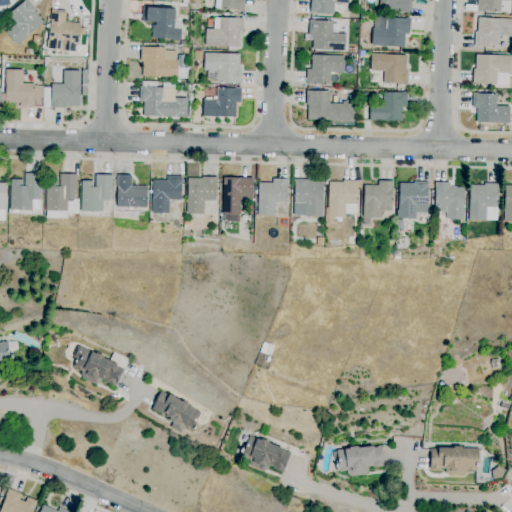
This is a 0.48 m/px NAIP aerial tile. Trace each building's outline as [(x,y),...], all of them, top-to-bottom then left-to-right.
[(17,46),(5,32),(16,23),(8,14),(24,1),(25,0),(26,0),(35,10),(34,12),(43,23),(17,46)] [(244,0),(243,11),(221,9),(221,11),(214,11),(214,0),(244,0)] [(344,16),(312,13),(312,14),(310,14),(311,0),(348,0),(348,5),(339,4),(339,5),(345,6),(344,16)] [(411,0),(411,13),(379,10),(379,0),(411,0)] [(510,13),(481,11),(477,11),(477,0),(511,0),(511,1),(510,13)] [(180,41),(171,41),(171,39),(151,39),(152,23),(141,22),(142,8),(174,9),(174,10),(176,10),(176,19),(173,19),(173,21),(181,21),(180,41)] [(76,45),(75,52),(46,49),(48,40),(51,21),(50,21),(51,10),(66,11),(65,22),(80,24),(78,45),(76,45)] [(237,51),(228,51),(228,48),(205,46),(206,29),(213,29),(214,18),(220,18),(220,17),(240,18),(243,18),(243,33),(241,33),(240,48),(237,48),(237,51)] [(404,48),(385,46),(385,48),(374,47),(374,46),(371,46),(372,29),(386,30),(386,27),(381,27),(381,21),(386,22),(387,18),(405,19),(405,18),(410,19),(409,34),(405,33),(404,48)] [(498,48),(477,47),(474,47),(475,32),(477,32),(478,18),(511,19),(511,37),(498,36),(498,48)] [(345,51),(312,50),(313,35),(308,35),(309,20),(314,20),(314,21),(332,22),(332,34),(346,34),(345,51)] [(177,77),(142,77),(142,62),(141,62),(141,47),(143,47),(143,48),(164,48),(164,51),(176,51),(176,60),(177,60),(177,77)] [(241,84),(217,83),(217,71),(203,71),(204,53),(239,54),(239,69),(241,69),(241,84)] [(407,85),(383,84),(384,72),(370,71),(371,54),(406,55),(405,69),(407,69),(407,85)] [(329,85),(311,84),(311,85),(306,84),(307,70),(311,70),(312,55),(344,56),(344,73),(330,73),(329,85)] [(507,85),(475,84),(472,84),(473,69),(475,69),(476,55),(511,56),(510,73),(508,73),(507,85)] [(34,108),(19,107),(19,103),(5,103),(5,102),(1,102),(1,94),(5,94),(5,70),(23,70),(22,84),(34,84),(34,86),(42,86),(42,105),(34,105),(34,108)] [(65,109),(51,108),(51,84),(63,85),(63,71),(80,71),(80,107),(65,106),(65,109)] [(187,118),(143,116),(143,102),(141,102),(138,102),(139,86),(144,86),(144,88),(162,88),(162,87),(174,87),(174,98),(187,98),(187,118)] [(235,118),(202,117),(203,90),(217,90),(217,88),(241,88),(240,103),(236,103),(235,118)] [(353,121),(307,120),(307,105),(306,105),(306,90),(309,90),(309,91),(329,91),(329,104),(342,104),(342,101),(347,101),(347,104),(353,104),(353,121)] [(402,122),(374,121),(374,122),(369,122),(369,104),(383,104),(383,92),(401,93),(401,92),(407,92),(406,108),(402,107),(402,122)] [(509,123),(476,123),(476,108),(472,108),(472,93),(478,93),(478,94),(496,94),(496,107),(509,107),(509,123)] [(18,213),(12,213),(12,211),(10,211),(11,180),(23,180),(23,186),(24,186),(24,174),(42,174),(41,201),(39,200),(39,210),(32,210),(32,211),(18,211),(18,213)] [(67,219),(46,219),(46,212),(45,212),(46,180),(58,181),(58,187),(60,187),(60,174),(78,175),(78,178),(77,178),(76,200),(78,200),(78,214),(67,214),(67,219)] [(102,213),(81,213),(81,181),(93,181),(93,187),(95,187),(95,175),(113,175),(113,180),(112,180),(112,202),(102,202),(102,213)] [(147,208),(116,207),(116,175),(131,175),(131,186),(147,187),(147,208)] [(168,214),(151,214),(152,196),(149,196),(149,183),(152,183),(152,181),(167,181),(167,176),(182,177),(182,182),(181,182),(181,201),(169,200),(168,214)] [(203,215),(187,214),(187,202),(188,179),(202,179),(202,177),(217,178),(217,180),(216,201),(204,201),(203,215)] [(240,215),(223,215),(223,178),(253,178),(253,202),(240,202),(240,215)] [(274,216),(257,216),(258,194),(255,194),(255,190),(258,190),(258,183),(273,183),(273,179),(288,179),(288,184),(287,184),(286,203),(275,203),(274,216)] [(323,217),(306,217),(306,216),(294,216),(294,203),(294,183),(293,183),(293,179),(309,180),(309,182),(323,182),(323,217)] [(345,218),(327,217),(328,203),(329,182),(343,182),(343,180),(357,181),(357,204),(345,204),(345,218)] [(371,225),(363,225),(364,218),(363,218),(364,185),(378,186),(378,181),(394,182),(394,187),(393,187),(392,205),(392,212),(380,212),(380,219),(371,218),(371,225)] [(427,222),(419,221),(415,219),(397,219),(397,210),(398,210),(399,184),(414,184),(414,182),(428,183),(427,222)] [(463,221),(446,220),(447,208),(446,208),(446,213),(435,212),(435,206),(435,186),(434,186),(434,182),(450,183),(449,187),(464,187),(463,221)] [(485,221),(468,221),(469,189),(470,185),(484,185),(484,184),(498,184),(498,208),(486,207),(485,221)] [(511,184),(503,184),(502,221),(511,221),(511,184)] [(403,231),(395,231),(395,220),(403,220),(403,231)] [(0,342),(7,342),(9,352),(12,352),(14,369),(0,371),(0,342)] [(269,361),(263,359),(265,356),(260,354),(260,353),(259,352),(263,343),(268,344),(271,345),(270,345),(274,346),(269,361)] [(81,374),(82,371),(73,367),(75,363),(74,363),(75,361),(77,362),(79,358),(75,357),(80,346),(103,357),(103,358),(109,361),(114,352),(128,359),(123,369),(115,388),(106,383),(106,382),(102,380),(100,383),(95,385),(82,379),(81,374)] [(192,434),(184,428),(180,434),(170,427),(173,423),(168,421),(170,419),(162,414),(162,415),(152,409),(154,406),(153,405),(161,391),(168,396),(169,394),(182,402),(183,401),(191,405),(190,407),(201,413),(195,422),(197,423),(196,426),(196,427),(192,434)] [(508,410),(499,408),(501,402),(510,404),(508,410)] [(247,462),(248,460),(241,457),(239,456),(240,453),(240,452),(241,449),(242,449),(243,445),(246,446),(249,436),(254,438),(254,437),(257,438),(256,439),(261,440),(261,439),(270,442),(269,444),(283,449),(283,450),(290,453),(283,473),(272,469),(273,467),(270,466),(271,464),(270,464),(267,469),(263,471),(249,466),(247,462)] [(347,474),(347,471),(337,472),(336,461),(338,460),(336,450),(345,449),(349,449),(349,447),(358,446),(358,448),(373,446),(373,448),(378,447),(377,442),(383,441),(384,446),(383,446),(383,448),(381,449),(383,467),(373,468),(372,467),(368,467),(368,472),(365,475),(351,477),(347,474)] [(445,473),(445,469),(441,469),(441,470),(429,470),(429,463),(430,463),(430,449),(438,449),(438,448),(454,448),(454,447),(462,447),(462,448),(478,449),(478,467),(477,467),(477,471),(474,471),(466,471),(466,473),(463,477),(448,476),(445,473)] [(0,511),(6,497),(5,497),(8,489),(22,494),(19,500),(25,502),(27,497),(37,501),(34,509),(33,509),(31,511),(0,511)]
